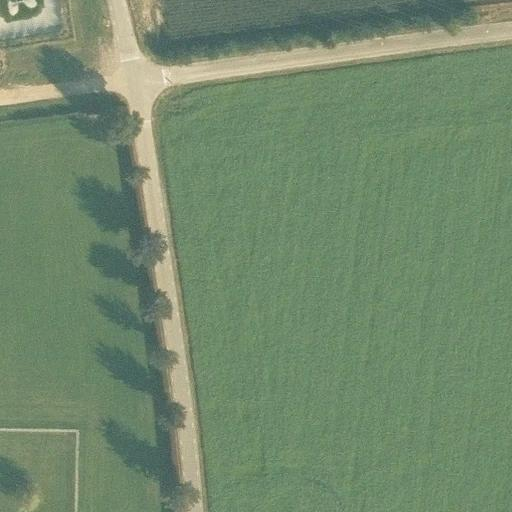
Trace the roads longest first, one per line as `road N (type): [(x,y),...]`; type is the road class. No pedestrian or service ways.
road 1 (unclassified): [(187,511),(187,437),(133,82)]
road 2 (unclassified): [(133,82),(511,31)]
road 3 (track): [(133,82),(0,100)]
